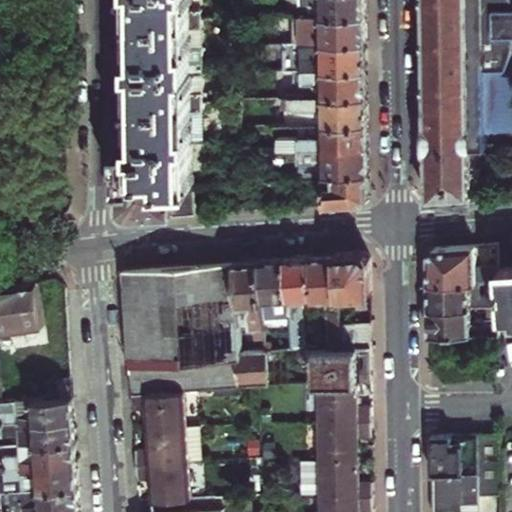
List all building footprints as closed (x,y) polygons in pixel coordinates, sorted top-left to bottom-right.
[(184,0),(132,0),(133,54),(126,54),(126,66),(134,66),(135,137),(128,137),(128,147),(118,148),(119,168),(119,185),(173,183),(187,183),(184,0)] [(302,0),(305,0),(306,14),(368,13),(368,5),(367,0),(294,0),(295,0),(302,0)] [(425,0),(427,145),(428,198),(473,195),(473,181),(482,181),(482,165),(473,165),(473,151),(473,0),(425,0)] [(511,0),(473,0),(473,151),(487,150),(487,125),(511,124),(511,0)] [(368,13),(306,14),(282,15),(282,26),(295,26),(295,27),(324,27),(324,40),(368,39),(368,32),(368,13)] [(368,39),(324,40),(282,41),(282,51),(296,51),(296,53),(305,53),(305,68),(369,67),(369,56),(368,39)] [(324,81),(325,95),(369,94),(369,87),(369,67),(305,68),(282,68),(283,80),(296,80),(296,81),(324,81)] [(369,94),(325,95),(283,96),(283,107),(297,106),(297,108),(307,108),(325,108),(325,122),(370,121),(370,112),(369,94)] [(325,108),(307,108),(307,122),(325,122),(325,108)] [(370,121),(325,122),(307,122),(307,136),(257,137),(257,123),(243,124),(244,147),(285,146),(370,145),(370,138),(370,121)] [(306,161),(306,173),(371,171),(371,163),(370,145),(285,146),(285,159),(296,159),(296,161),(306,161)] [(511,148),(500,149),(500,157),(511,156),(511,148)] [(371,171),(306,173),(301,173),(301,179),(326,179),(327,204),(365,202),(371,195),(371,186),(371,171)] [(253,179),(254,197),(275,196),(274,178),(253,179)] [(206,191),(206,182),(188,183),(188,192),(206,191)] [(175,213),(173,183),(119,185),(119,198),(120,210),(128,215),(175,213)] [(497,257),(497,241),(479,241),(479,258),(497,257)] [(429,264),(430,280),(471,279),(480,279),(487,278),(497,278),(497,262),(470,263),(470,243),(436,246),(429,252),(429,264)] [(364,251),(338,253),(341,301),(372,301),(372,278),(371,257),(364,251)] [(326,254),(312,255),(314,298),(327,297),(330,348),(343,347),(342,323),(341,301),(338,253),(326,254)] [(304,255),(287,256),(291,318),(293,350),(306,349),(303,299),(314,298),(312,255),(304,255)] [(278,257),(261,258),(265,320),(291,318),(287,256),(278,257)] [(265,320),(261,258),(237,260),(241,323),(252,322),(265,320)] [(134,392),(191,389),(244,387),(242,352),(243,352),(241,323),(237,260),(179,264),(126,267),(134,392)] [(511,266),(498,267),(501,315),(511,314),(511,266)] [(497,291),(497,278),(487,278),(488,292),(497,291)] [(471,279),(430,280),(430,292),(430,306),(470,305),(487,304),(498,304),(497,291),(488,292),(480,292),(476,292),(471,294),(471,279)] [(480,292),(480,279),(471,279),(471,294),(476,292),(480,292)] [(20,283),(0,285),(0,330),(46,324),(40,280),(20,283)] [(498,316),(498,304),(487,304),(488,316),(498,316)] [(498,332),(498,316),(488,316),(480,316),(471,319),(470,305),(430,306),(430,320),(430,333),(498,332)] [(373,322),(342,323),(343,347),(373,346),(373,340),(373,322)] [(374,381),(373,346),(343,347),(330,348),(309,349),(320,384),(360,382),(374,381)] [(242,352),(244,387),(259,386),(269,386),(267,351),(243,352),(242,352)] [(46,379),(47,397),(75,395),(74,377),(46,379)] [(317,384),(318,422),(375,419),(374,411),(374,405),(360,405),(360,382),(320,384),(317,384)] [(191,389),(134,392),(135,409),(148,408),(149,420),(150,429),(193,426),(191,389)] [(75,395),(47,397),(17,399),(18,408),(1,409),(1,415),(0,415),(0,423),(76,418),(76,409),(75,395)] [(18,408),(17,399),(0,400),(0,415),(1,415),(1,409),(18,408)] [(76,418),(0,423),(0,431),(2,431),(3,438),(20,437),(20,445),(78,441),(77,432),(76,418)] [(318,422),(319,460),(361,458),(361,446),(361,435),(375,435),(375,419),(318,422)] [(196,462),(193,426),(150,429),(151,449),(138,450),(138,457),(139,465),(196,462)] [(431,451),(432,473),(479,473),(479,432),(431,432),(431,451)] [(501,432),(479,432),(479,473),(502,473),(501,432)] [(78,441),(20,445),(21,453),(4,454),(4,461),(0,460),(0,464),(0,468),(79,463),(79,455),(78,441)] [(362,481),(361,458),(319,460),(321,498),(376,496),(376,489),(376,480),(362,481)] [(196,462),(139,465),(139,474),(139,478),(152,478),(154,499),(198,497),(196,462)] [(79,463),(0,468),(2,490),(7,490),(80,485),(80,476),(79,463)] [(432,473),(432,485),(479,485),(479,473),(432,473)] [(80,485),(7,490),(8,511),(19,511),(82,508),(81,498),(80,485)] [(479,485),(432,485),(432,498),(480,498),(480,495),(479,485)] [(362,511),(363,511),(376,511),(376,496),(321,498),(321,511),(362,511)] [(480,498),(432,498),(432,511),(480,511),(480,498)]
